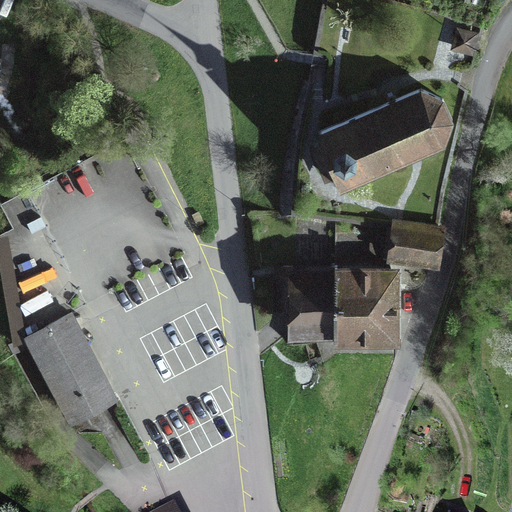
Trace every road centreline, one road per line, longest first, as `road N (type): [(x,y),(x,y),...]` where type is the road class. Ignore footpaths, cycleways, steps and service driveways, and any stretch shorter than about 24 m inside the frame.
road 1 (residential): [(355,511),(436,285),(480,91),(511,34)]
road 2 (residential): [(263,511),(198,27)]
